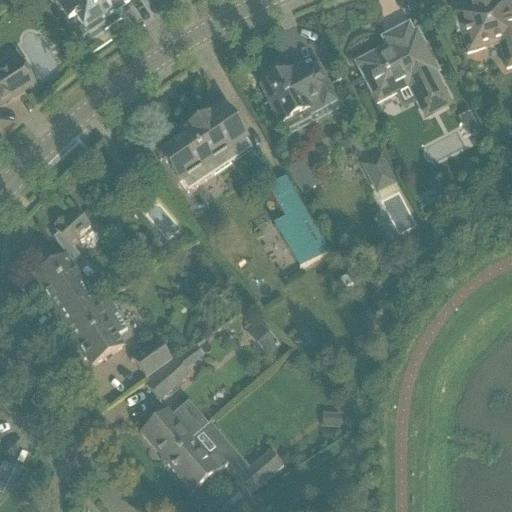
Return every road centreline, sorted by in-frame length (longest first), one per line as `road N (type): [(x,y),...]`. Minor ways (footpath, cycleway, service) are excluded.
road 1 (tertiary): [(0,201),(102,103),(275,0)]
road 2 (unclassified): [(0,335),(124,511)]
